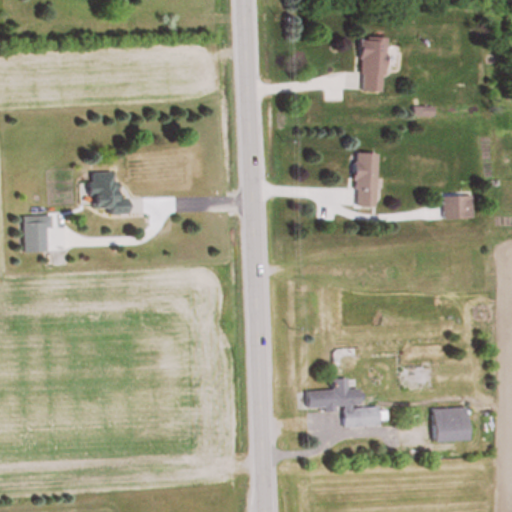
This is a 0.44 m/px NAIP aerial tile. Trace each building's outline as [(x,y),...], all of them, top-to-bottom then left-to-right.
[(383,40),(356,40),(356,92),(383,92),(383,40)] [(374,154),(351,154),(350,190),(342,190),(342,207),(373,208),(374,154)] [(86,174),(87,210),(104,210),(104,217),(124,216),(123,200),(112,200),(112,173),(86,174)] [(442,198),(442,220),(472,220),(472,197),(442,198)] [(21,254),(46,254),(46,229),(49,229),(49,217),(21,217),(21,254)] [(342,429),(378,427),(377,407),(359,408),(358,389),(345,390),(345,379),(331,380),(332,391),(304,392),(305,410),(341,409),(342,429)] [(431,443),(465,443),(465,409),(431,409),(431,443)]
